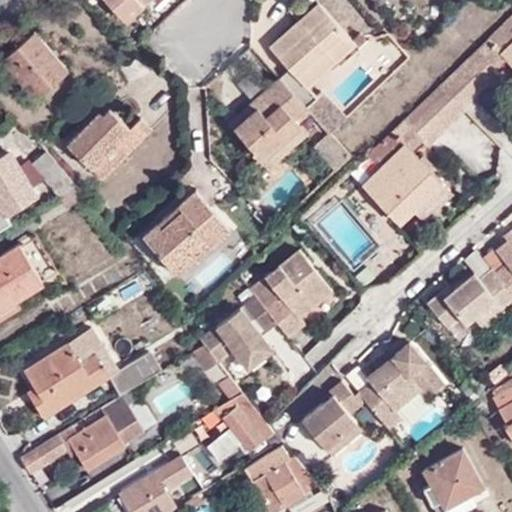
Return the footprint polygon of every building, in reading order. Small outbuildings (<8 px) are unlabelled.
[(113,0),(130,20),(151,0),(113,0)] [(329,133),(345,118),(319,90),(316,95),(307,85),(354,42),(360,48),(367,40),(360,33),(352,40),(319,2),(269,46),(288,68),(279,76),(317,120),(329,133)] [(511,19),(484,46),(497,59),(511,44),(511,19)] [(41,28),(8,57),(41,95),(72,65),(41,28)] [(484,46),(472,57),(490,75),(501,64),(511,75),(511,44),(497,59),(484,46)] [(436,91),(457,113),(493,79),(490,75),(472,57),(436,91)] [(279,76),(275,80),(314,123),(317,120),(279,76)] [(314,123),(275,80),(229,123),(272,171),(311,135),(306,131),(314,123)] [(403,143),(361,183),(397,221),(412,207),(422,217),(449,191),(408,148),(421,137),(433,137),(457,113),(436,91),(433,87),(390,129),(403,143)] [(100,120),(95,117),(70,141),(93,167),(121,140),(132,150),(154,130),(145,118),(133,129),(113,108),(106,114),(100,120)] [(102,110),(95,117),(100,120),(106,114),(102,110)] [(349,155),(329,133),(325,135),(344,158),(333,168),(334,170),(349,155)] [(312,146),(333,169),(333,168),(344,158),(325,135),(312,146)] [(76,183),(39,137),(36,138),(21,150),(28,158),(45,178),(59,193),(76,183)] [(121,140),(93,167),(102,178),(132,150),(121,140)] [(33,185),(19,164),(11,150),(0,157),(0,200),(8,212),(39,193),(33,185)] [(33,185),(45,178),(28,158),(19,164),(33,185)] [(193,183),(184,192),(200,210),(209,201),(193,183)] [(200,210),(184,192),(141,231),(170,266),(206,234),(211,240),(228,224),(209,201),(200,210)] [(206,234),(170,266),(176,272),(211,240),(206,234)] [(507,261),(496,270),(511,291),(511,235),(508,239),(497,248),(507,261)] [(0,303),(12,296),(40,277),(11,240),(0,247),(0,303)] [(266,305),(278,319),(288,333),(305,320),(300,312),(333,287),(318,267),(313,271),(307,263),(312,259),(301,245),(267,272),(283,294),(266,305)] [(318,267),(312,259),(307,263),(313,271),(318,267)] [(444,294),(440,289),(427,299),(447,325),(459,315),(464,321),(473,315),(495,297),(502,305),(511,297),(511,291),(496,270),(492,266),(479,276),(478,273),(476,271),(474,270),(452,287),(444,294)] [(449,282),(440,289),(444,294),(452,287),(449,282)] [(260,301),(254,294),(245,301),(250,308),(260,301)] [(0,318),(19,305),(12,296),(0,303),(0,318)] [(495,297),(473,315),(482,327),(505,309),(502,305),(495,297)] [(262,300),(260,301),(275,321),(278,319),(266,305),(262,300)] [(260,301),(250,308),(266,329),(275,321),(260,301)] [(241,304),(199,336),(204,342),(216,357),(234,345),(241,353),(264,335),(241,304)] [(109,374),(119,367),(92,325),(25,367),(36,383),(41,391),(33,397),(45,416),(109,374)] [(272,345),(264,335),(241,353),(248,363),(272,345)] [(361,393),(365,397),(387,424),(400,413),(394,404),(419,385),(426,395),(443,382),(409,339),(394,351),(378,364),(366,374),(370,378),(373,383),(361,393)] [(215,378),(226,370),(216,357),(204,342),(194,349),(215,378)] [(374,358),(378,364),(394,351),(389,346),(374,358)] [(119,367),(109,374),(121,393),(161,369),(148,349),(119,367)] [(230,397),(242,390),(228,373),(219,379),(230,397)] [(360,401),(353,392),(341,377),(328,388),(332,392),(302,417),(324,445),(356,419),(348,410),(360,401)] [(370,378),(358,389),(361,393),(373,383),(370,378)] [(28,388),(33,397),(41,391),(36,383),(28,388)] [(432,403),(426,395),(419,385),(394,404),(400,413),(407,422),(432,403)] [(511,390),(511,388),(490,399),(501,421),(498,423),(511,445),(511,444),(511,390)] [(358,389),(353,392),(360,401),(365,397),(361,393),(358,389)] [(266,431),(276,445),(282,441),(242,390),(230,397),(216,407),(244,451),(261,442),(258,436),(266,431)] [(87,467),(125,443),(124,440),(144,427),(123,393),(59,433),(59,431),(33,447),(43,462),(72,444),(77,451),(87,467)] [(197,419),(182,429),(185,435),(201,425),(197,419)] [(356,419),(324,445),(330,452),(361,427),(356,419)] [(201,425),(185,435),(196,453),(212,443),(201,425)] [(72,444),(67,447),(71,454),(77,451),(72,444)] [(281,445),(245,466),(271,511),(273,511),(310,488),(281,445)] [(452,498),(464,492),(479,483),(459,447),(438,459),(433,450),(418,458),(423,468),(417,471),(440,511),(449,511),(457,508),(452,498)] [(293,506),(296,511),(304,511),(328,499),(320,489),(293,506)] [(469,501),(464,492),(452,498),(457,508),(469,501)]
